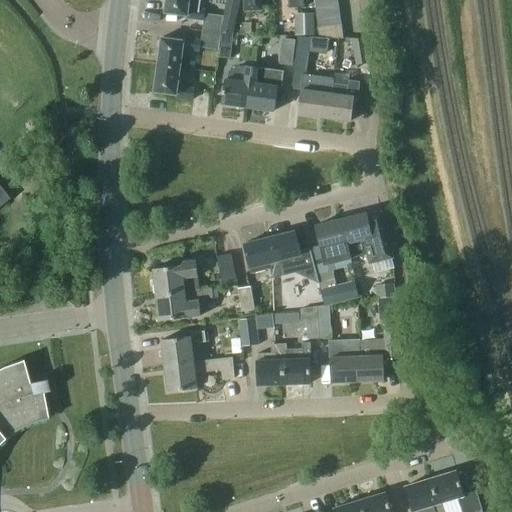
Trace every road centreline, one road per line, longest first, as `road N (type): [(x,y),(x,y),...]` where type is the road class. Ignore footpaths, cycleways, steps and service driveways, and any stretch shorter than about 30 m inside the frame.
road 1 (residential): [(109,252),(377,184),(366,147),(110,113)]
road 2 (residential): [(128,413),(405,401)]
road 3 (residential): [(236,511),(437,447),(427,414),(405,401)]
road 4 (tertiary): [(109,252),(110,113)]
